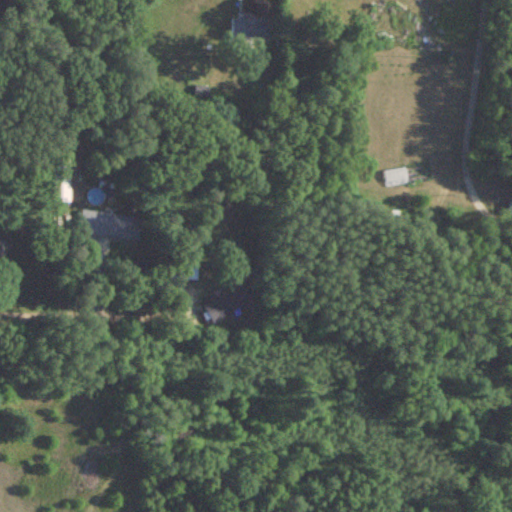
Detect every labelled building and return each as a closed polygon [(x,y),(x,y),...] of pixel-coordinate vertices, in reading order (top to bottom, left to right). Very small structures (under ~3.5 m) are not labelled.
[(228,38),(266,38),(266,17),(228,17),(228,38)] [(65,157),(47,157),(47,201),(65,201),(65,157)] [(381,167),(382,185),(402,184),(402,166),(381,167)] [(511,217),(511,195),(510,194),(501,213),(511,217)] [(134,240),(137,217),(78,210),(75,233),(134,240)] [(165,279),(193,279),(193,253),(176,253),(176,261),(165,261),(165,279)] [(208,322),(248,305),(240,286),(200,303),(208,322)]
